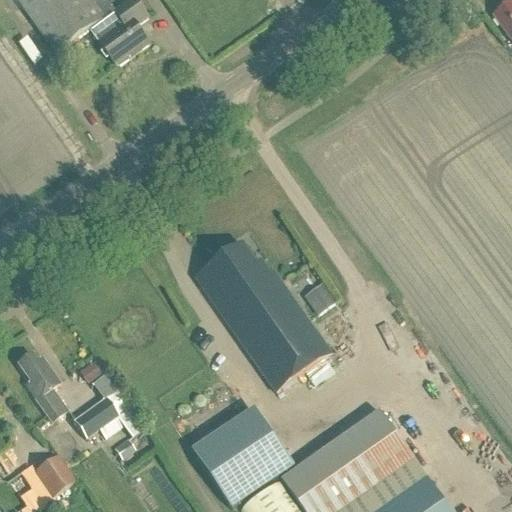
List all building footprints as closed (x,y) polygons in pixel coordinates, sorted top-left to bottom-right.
[(15,0),(57,58),(106,23),(89,0),(15,0)] [(100,47),(117,70),(135,57),(136,59),(151,49),(138,30),(150,22),(135,2),(115,16),(125,30),(100,47)] [(511,8),(495,21),(511,44),(511,8)] [(333,360),(276,277),(272,279),(262,265),(258,269),(244,249),(196,282),(278,399),(333,360)] [(335,308),(326,294),(310,305),(320,319),(335,308)] [(60,389),(41,362),(36,365),(32,359),(17,369),(30,387),(25,390),(51,427),(67,416),(52,395),(60,389)] [(85,388),(98,378),(88,367),(76,377),(85,388)] [(74,426),(86,444),(98,436),(104,445),(125,432),(132,444),(146,435),(109,378),(92,389),(104,406),(74,426)] [(283,485),(301,511),(448,511),(429,484),(428,484),(415,466),(416,466),(381,417),(283,485)] [(236,511),(296,472),(266,427),(254,435),(245,421),(194,456),(231,511),(236,511)] [(113,453),(121,463),(134,452),(127,442),(113,453)] [(58,461),(32,479),(51,506),(76,488),(58,461)] [(299,511),(283,487),(246,511),(299,511)]
